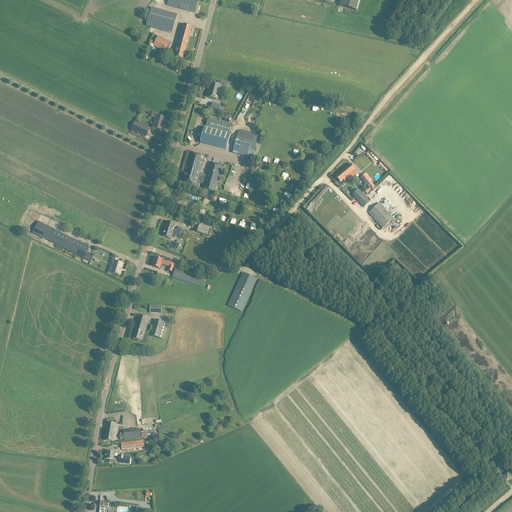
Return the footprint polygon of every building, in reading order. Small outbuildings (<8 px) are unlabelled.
[(168,0),(167,5),(195,13),(199,0),(168,0)] [(357,11),(360,0),(340,0),(339,6),(357,11)] [(177,15),(151,8),(146,26),(172,33),(177,15)] [(182,24),(175,52),(176,52),(175,57),(183,60),(192,27),(182,24)] [(153,46),(163,51),(167,53),(172,44),(168,42),(162,40),(158,37),(153,46)] [(209,88),(210,88),(208,97),(217,100),(219,92),(220,93),(222,86),(211,83),(209,88)] [(155,123),(153,128),(162,130),(163,128),(164,127),(163,127),(164,124),(165,124),(167,119),(162,117),(157,116),(156,119),(155,123)] [(208,119),(206,128),(204,128),(200,143),(226,150),(230,134),(229,134),(231,125),(213,120),(208,119)] [(132,130),(146,137),(149,129),(135,123),(132,130)] [(248,157),(252,158),(258,136),(239,130),(233,151),(232,153),(248,158),(248,157)] [(204,157),(187,152),(186,157),(184,162),(183,168),(181,173),(183,173),(185,174),(184,179),(182,183),(189,185),(196,187),(196,185),(197,182),(200,173),(201,170),(201,167),(204,157)] [(368,153),(366,155),(375,164),(377,162),(368,153)] [(351,165),(346,169),(350,174),(353,177),(357,173),(355,170),(351,165)] [(208,175),(205,185),(205,187),(204,190),(209,191),(214,193),(216,182),(219,172),(221,168),(216,167),(211,166),(210,170),(208,175)] [(350,174),(346,169),(336,177),(340,182),(343,180),(344,181),(349,177),(348,176),(350,174)] [(365,174),(360,178),(367,185),(371,182),(370,180),(371,179),(366,173),(365,174)] [(356,187),(350,192),(352,195),(353,195),(358,202),(364,196),(356,187)] [(369,213),(383,228),(393,219),(379,204),(369,213)] [(334,215),(323,226),(358,260),(372,245),(343,217),(340,220),(334,215)] [(34,233),(88,261),(90,257),(86,254),(89,248),(39,222),(34,233)] [(174,230),(175,225),(167,222),(162,237),(171,239),(171,237),(175,238),(176,235),(182,237),(184,230),(178,228),(177,231),(174,230)] [(209,227),(210,224),(203,222),(201,222),(200,224),(199,228),(197,232),(207,236),(209,231),(210,227),(209,227)] [(154,263),(153,266),(158,268),(159,269),(161,264),(169,266),(168,270),(172,271),(174,264),(171,262),(169,261),(168,262),(162,260),(154,258),(152,263),(154,263)] [(111,273),(120,276),(123,265),(116,263),(117,260),(112,259),(108,272),(111,273)] [(173,277),(204,287),(204,283),(206,278),(176,269),(174,274),(173,277)] [(228,306),(242,312),(257,279),(243,273),(228,306)] [(133,339),(141,341),(142,337),(143,338),(149,318),(140,315),(133,339)] [(156,337),(159,338),(164,340),(168,324),(160,321),(156,320),(151,336),(156,337)] [(105,441),(112,442),(115,424),(108,422),(105,441)] [(123,434),(124,441),(141,439),(140,429),(129,430),(129,433),(123,434)] [(122,443),(123,450),(144,447),(143,440),(122,443)] [(109,460),(109,462),(116,463),(116,462),(129,464),(130,457),(120,456),(119,460),(116,460),(116,459),(114,459),(114,452),(112,452),(107,451),(107,459),(109,460)]
